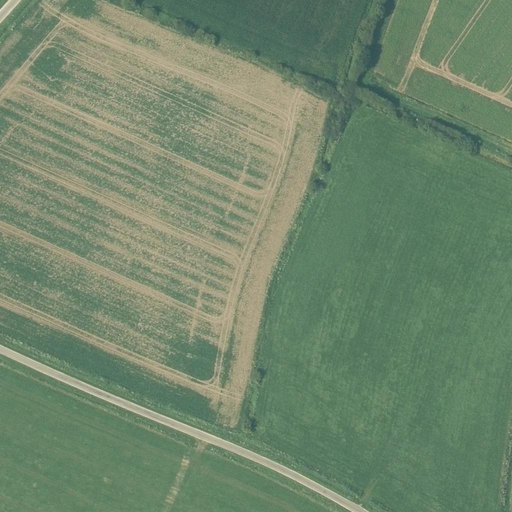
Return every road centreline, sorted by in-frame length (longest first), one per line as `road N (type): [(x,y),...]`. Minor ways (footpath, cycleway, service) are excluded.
road 1 (unclassified): [(356,511),(286,472),(0,349)]
road 2 (unknown): [(397,0),(361,81),(511,151)]
